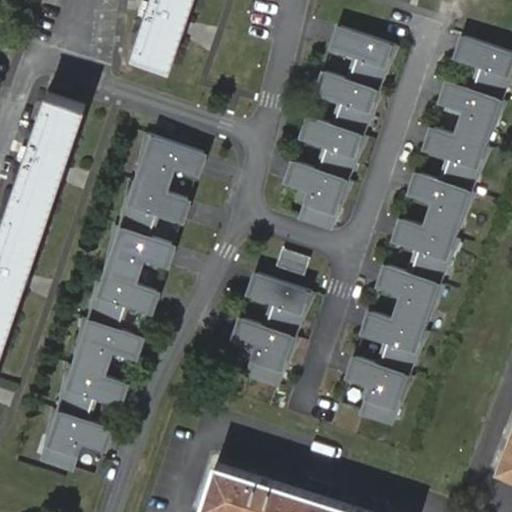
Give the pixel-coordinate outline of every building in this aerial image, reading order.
[(172,68),(194,0),(152,0),(134,55),(172,68)] [(345,176),(355,147),(361,149),(368,134),(364,132),(360,131),(370,102),(377,104),(384,89),(379,87),(375,86),(385,57),(392,59),(399,44),(341,24),(334,45),(358,53),(350,77),(326,69),(319,90),(343,98),(335,122),(311,114),(304,135),(328,143),(320,167),(295,159),(288,180),(313,188),(304,214),(329,222),(340,192),(346,194),(353,179),(348,177),(345,176)] [(500,115),(507,99),(502,98),(499,97),(508,68),(511,68),(511,50),(464,35),(457,55),(482,64),(473,88),(449,80),(442,100),(467,109),(458,134),(433,126),(427,147),(451,155),(443,179),(418,171),(411,192),(436,200),(427,226),(403,218),(396,238),(420,247),(412,271),(388,263),(381,283),(405,291),(396,317),(372,309),(365,330),(389,338),(381,362),(357,354),(350,375),(374,383),(365,409),(390,417),(401,387),(407,389),(414,374),(410,372),(406,371),(416,342),(423,344),(430,329),(425,327),(421,326),(432,295),(438,298),(445,282),(441,281),(437,279),(447,250),(453,253),(460,237),(456,236),(452,234),(462,204),(469,206),(476,191),(471,189),(468,188),(478,159),(484,161),(491,146),(486,144),(483,143),(493,113),(500,115)] [(379,87),(392,59),(385,57),(375,86),(379,87)] [(502,98),(511,76),(511,68),(508,68),(499,97),(502,98)] [(0,361),(88,103),(50,91),(0,237),(0,361)] [(364,132),(377,104),(370,102),(360,131),(364,132)] [(486,144),(500,115),(493,113),(483,143),(486,144)] [(118,326),(127,300),(151,309),(158,288),(134,280),(143,254),(167,262),(174,242),(150,234),(158,209),(182,217),(189,197),(165,189),(174,163),(198,171),(205,150),(147,131),(143,147),(150,150),(140,180),(136,179),(131,177),(128,194),(134,196),(125,225),(121,224),(116,222),(112,239),(119,241),(109,271),(105,270),(101,269),(97,285),(103,287),(93,317),(90,316),(85,314),(81,331),(88,333),(78,364),(74,363),(69,361),(66,378),(72,380),(62,409),(59,407),(54,406),(51,422),(57,424),(46,456),(72,464),(81,438),(105,446),(112,425),(88,417),(96,393),(120,401),(127,381),(103,372),(112,346),(136,355),(143,334),(118,326)] [(140,180),(150,150),(143,147),(136,179),(140,180)] [(348,177),(361,149),(355,147),(345,176),(348,177)] [(471,189),(484,161),(478,159),(468,188),(471,189)] [(332,224),(346,194),(340,192),(329,222),(332,224)] [(125,225),(134,196),(128,194),(121,224),(125,225)] [(456,236),(469,206),(462,204),(452,234),(456,236)] [(109,271),(119,241),(112,239),(105,270),(109,271)] [(304,273),(310,256),(283,247),(277,264),(304,273)] [(441,281),(453,253),(447,250),(437,279),(441,281)] [(276,379),(286,349),(293,351),(300,336),(295,334),(292,333),(302,304),(308,306),(315,291),(258,271),(251,292),(275,300),(267,324),(242,316),(235,337),(260,345),(251,371),(276,379)] [(93,317),(103,287),(97,285),(90,316),(93,317)] [(425,327),(438,298),(432,295),(421,326),(425,327)] [(295,334),(308,306),(302,304),(292,333),(295,334)] [(78,364),(88,333),(81,331),(74,363),(78,364)] [(410,372),(423,344),(416,342),(406,371),(410,372)] [(279,380),(293,351),(286,349),(276,379),(279,380)] [(62,409),(72,380),(66,378),(59,407),(62,409)] [(394,419),(407,389),(401,387),(390,417),(394,419)] [(46,456),(57,424),(51,422),(43,455),(46,456)] [(511,468),(511,437),(502,465),(511,468)] [(205,503),(232,511),(375,511),(219,462),(205,503)]
